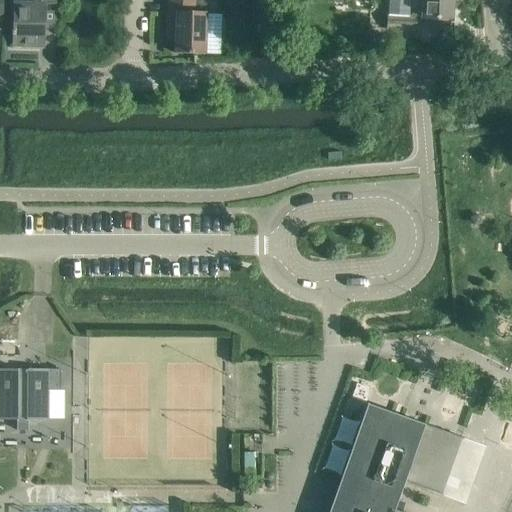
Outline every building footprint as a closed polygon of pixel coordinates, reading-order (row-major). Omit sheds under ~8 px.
[(55,13),(55,0),(32,0),(32,3),(13,3),(13,31),(11,31),(10,35),(13,35),(12,46),(42,46),(43,12),(55,13)] [(166,0),(166,41),(175,41),(175,54),(204,55),(205,13),(208,13),(208,0),(166,0)] [(386,27),(414,29),(415,17),(450,20),(451,0),(390,0),(389,16),(387,15),(386,27)] [(268,360),(234,359),(233,415),(255,415),(255,392),(268,392),(268,360)] [(0,420),(16,420),(16,430),(27,430),(27,420),(47,420),(47,419),(47,390),(60,391),(60,369),(0,368),(0,420)] [(465,504),(486,447),(367,405),(328,511),(400,511),(394,510),(403,482),(465,504)]
